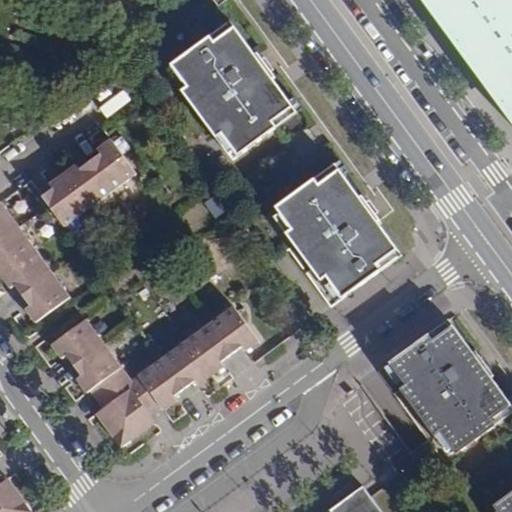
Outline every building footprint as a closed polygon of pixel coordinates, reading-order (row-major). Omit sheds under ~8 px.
[(426,0),(433,10),(439,6),(434,0),(426,0)] [(505,96),(500,101),(505,107),(511,107),(511,0),(434,0),(439,6),(433,10),(438,16),(449,19),(461,35),(455,39),(459,45),(470,48),(483,66),(478,70),(482,75),(493,79),(505,96)] [(438,16),(455,39),(461,35),(449,19),(438,16)] [(236,29),(232,23),(212,38),(216,44),(236,29)] [(216,44),(212,38),(173,67),(189,88),(184,92),(220,141),(225,138),(237,154),(241,160),(280,132),(276,126),(297,111),(276,83),(274,84),(259,64),(264,60),(259,54),(256,56),(236,29),(216,44)] [(470,48),(459,45),(478,70),(483,66),(470,48)] [(279,80),(264,60),(259,64),(274,84),(276,83),(279,80)] [(493,79),(482,75),(500,101),(505,96),(493,79)] [(301,117),(297,111),(276,126),(280,132),(301,117)] [(237,154),(225,138),(220,141),(232,158),(237,154)] [(137,174),(112,140),(98,150),(101,155),(81,170),(78,165),(50,185),(54,190),(42,197),(47,204),(65,227),(89,209),(113,192),(137,174)] [(342,173),(338,167),(316,183),(321,189),(342,173)] [(278,211),(282,217),(295,232),(290,237),(297,246),(320,279),(326,275),(343,298),(381,271),(376,263),(397,248),(381,227),(385,225),(380,219),(375,223),(359,202),(362,200),(347,180),(342,173),(321,189),(316,183),(278,211)] [(380,219),(365,198),(362,200),(359,202),(375,223),(380,219)] [(18,227),(0,203),(0,273),(11,289),(16,285),(30,305),(26,309),(35,323),(69,298),(52,275),(35,251),(18,227)] [(295,232),(282,217),(278,220),(290,237),(295,232)] [(403,255),(397,248),(376,263),(381,271),(403,255)] [(258,341),(233,307),(209,325),(187,341),(162,359),(131,382),(115,361),(103,343),(86,320),(52,345),(62,359),(67,355),(82,376),(77,379),(87,393),(90,390),(96,386),(109,405),(104,409),(96,414),(121,448),(155,424),(150,416),(145,410),(156,402),(161,408),(163,410),(177,401),(174,397),(195,381),(198,386),(224,366),(222,363),(242,347),(245,351),(258,341)] [(453,324),(450,320),(428,336),(432,340),(453,324)] [(440,432),(452,448),(457,455),(495,426),(491,420),(511,404),(491,376),(489,377),(476,360),(480,356),(475,350),(472,352),(453,324),(432,340),(428,336),(391,364),(405,384),(399,388),(435,435),(440,432)] [(493,374),(480,356),(476,360),(489,377),(491,376),(493,374)] [(109,405),(96,386),(90,390),(104,409),(109,405)] [(161,408),(156,402),(145,410),(150,416),(161,408)] [(511,412),(511,404),(491,420),(495,426),(511,412)] [(452,448),(440,432),(435,435),(448,452),(452,448)] [(397,463),(404,473),(418,464),(410,454),(397,463)] [(0,511),(29,511),(6,479),(0,483),(0,511)] [(381,511),(372,499),(364,487),(330,511),(381,511)] [(511,511),(511,492),(495,506),(499,511),(511,511)]
